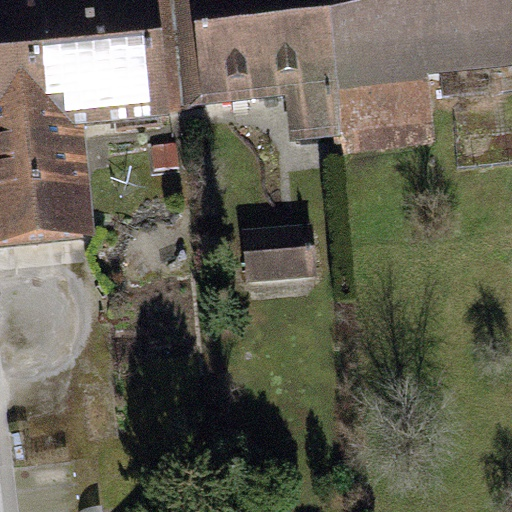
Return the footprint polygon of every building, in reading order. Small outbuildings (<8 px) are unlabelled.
[(184,125),(172,0),(94,0),(51,4),(63,137),(184,125)] [(345,102),(334,0),(172,0),(185,117),(345,102)] [(334,0),(345,90),(511,72),(511,17),(510,0),(334,0)] [(51,4),(0,8),(0,245),(92,237),(84,142),(63,137),(51,4)] [(312,237),(249,243),(255,298),(317,291),(312,237)]
